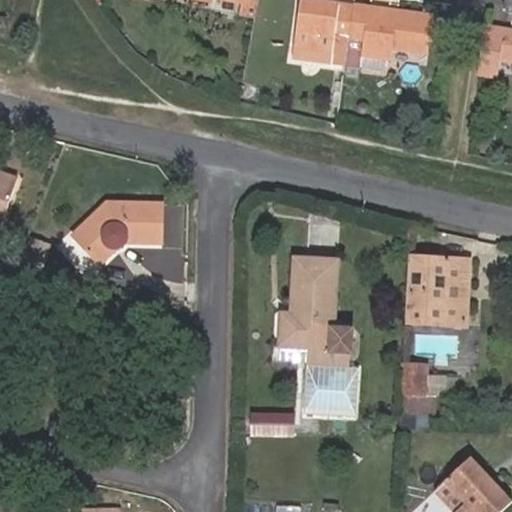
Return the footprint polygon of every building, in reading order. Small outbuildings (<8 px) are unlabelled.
[(258,0),(229,0),(241,3),(238,15),(255,19),(258,0)] [(355,5),(318,0),(302,0),(296,45),(332,51),(330,65),(346,68),(350,41),(355,5)] [(433,15),(355,5),(350,41),(365,43),(364,56),(391,60),(393,47),(428,52),(433,15)] [(489,25),(482,73),(500,76),(502,60),(511,61),(511,27),(507,27),(489,25)] [(330,65),(332,51),(296,45),(294,59),(330,65)] [(0,172),(0,185),(14,190),(18,179),(0,172)] [(0,185),(0,224),(2,225),(14,190),(0,185)] [(111,203),(73,237),(97,264),(125,241),(160,241),(163,206),(111,203)] [(43,262),(46,253),(37,250),(34,259),(43,262)] [(450,258),(414,255),(410,320),(447,322),(450,258)] [(466,258),(450,258),(447,322),(463,323),(466,258)] [(354,347),(355,343),(350,333),(335,332),(339,265),(294,262),(291,319),(282,318),(281,350),(310,352),(334,354),(349,355),(354,347)] [(310,352),(281,350),(280,367),(309,369),(310,352)] [(352,390),(353,373),(348,372),(349,355),(310,352),(309,369),(305,417),(350,420),(352,390)] [(428,368),(402,366),(401,396),(426,398),(428,368)] [(363,373),(353,373),(352,390),(350,420),(360,421),(363,373)] [(435,417),(437,399),(426,398),(401,396),(400,416),(435,417)] [(292,438),(292,418),(253,417),(253,437),(292,438)] [(489,479),(491,477),(474,458),(447,482),(467,504),(457,511),(504,511),(511,505),(511,500),(497,484),(496,486),(489,479)] [(497,484),(491,477),(489,479),(496,486),(497,484)] [(457,511),(467,504),(447,482),(436,492),(451,511),(457,511)]
